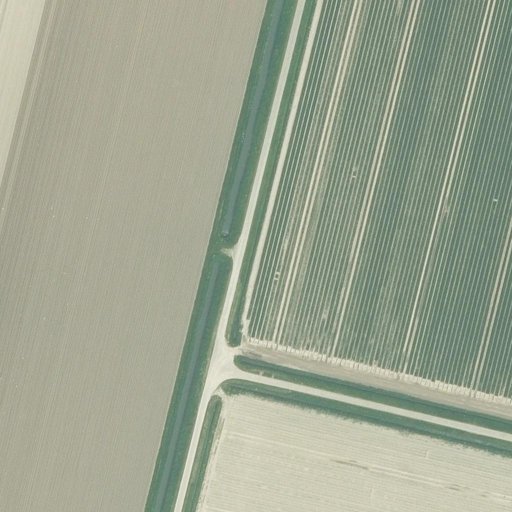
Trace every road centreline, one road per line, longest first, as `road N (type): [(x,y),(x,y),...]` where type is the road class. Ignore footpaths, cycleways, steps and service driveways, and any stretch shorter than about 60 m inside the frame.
road 1 (unclassified): [(212,368),(301,0)]
road 2 (unclassified): [(511,438),(212,368)]
road 3 (unclassified): [(177,511),(212,368)]
